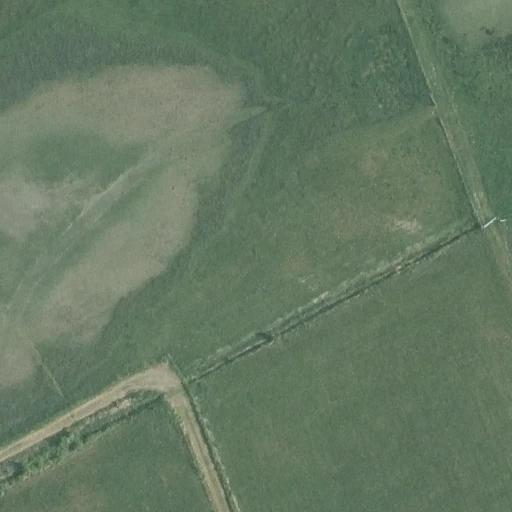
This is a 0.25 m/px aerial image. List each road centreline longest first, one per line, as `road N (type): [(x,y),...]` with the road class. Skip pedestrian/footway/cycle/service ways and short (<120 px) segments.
road 1 (track): [(0,462),(159,377),(220,511)]
road 2 (track): [(408,0),(511,273)]
